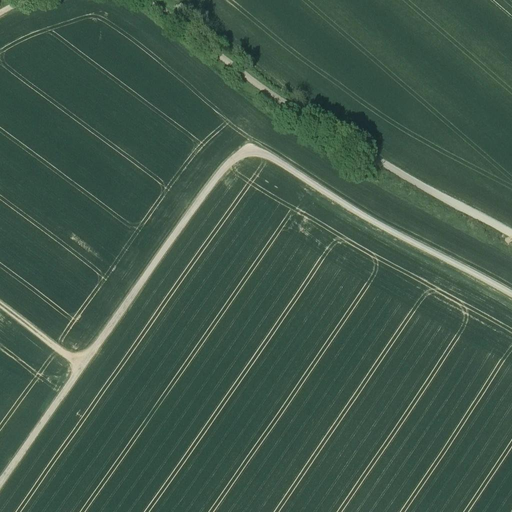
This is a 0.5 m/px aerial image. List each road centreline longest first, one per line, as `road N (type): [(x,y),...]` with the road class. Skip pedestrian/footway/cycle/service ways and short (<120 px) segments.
road 1 (unclassified): [(511,293),(409,242),(269,156),(241,152),(0,483)]
road 2 (track): [(511,237),(288,103),(150,0)]
